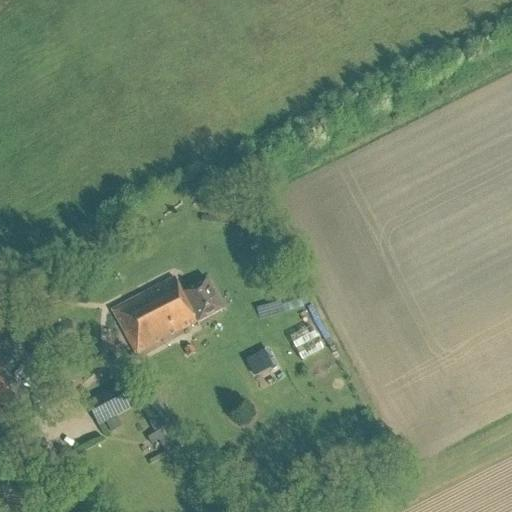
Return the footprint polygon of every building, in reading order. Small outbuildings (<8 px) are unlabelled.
[(183,292),(176,278),(113,311),(136,356),(197,323),(198,324),(224,310),(207,280),(183,292)] [(278,367),(270,352),(248,363),(256,379),(278,367)] [(101,393),(114,415),(135,403),(122,381),(101,393)] [(138,400),(166,455),(185,445),(157,391),(138,400)] [(114,415),(101,393),(85,404),(97,425),(114,415)] [(106,425),(112,436),(123,430),(117,419),(106,425)]
